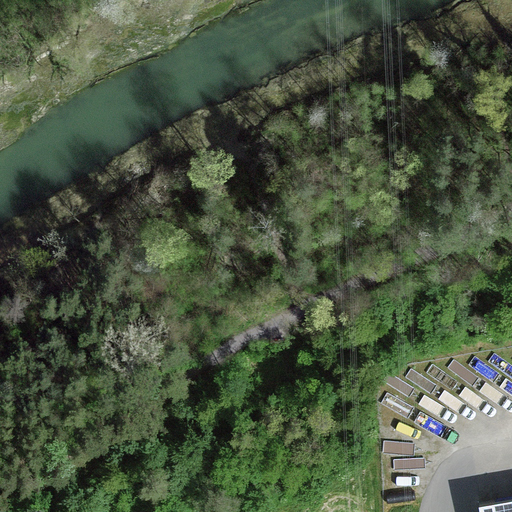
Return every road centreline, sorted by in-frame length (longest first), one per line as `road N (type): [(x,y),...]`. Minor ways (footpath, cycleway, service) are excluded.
road 1 (track): [(511,216),(298,310),(0,504)]
road 2 (track): [(375,511),(368,458),(298,310),(246,153)]
